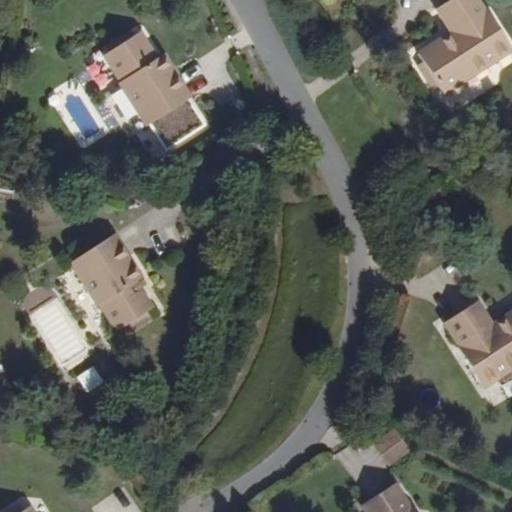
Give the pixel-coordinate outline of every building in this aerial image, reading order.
[(441,103),(509,56),(468,0),(449,0),(429,14),(446,41),(413,61),(441,103)] [(184,103),(159,64),(152,68),(133,35),(96,57),(117,90),(112,93),(137,133),(141,131),(157,157),(198,132),(182,108),(184,103)] [(145,312),(129,287),(133,281),(104,237),(59,265),(87,309),(91,308),(107,335),(145,312)] [(58,371),(89,357),(55,281),(24,295),(58,371)] [(511,378),(511,320),(494,332),(477,307),(443,330),(460,354),(458,358),(483,397),(511,378)] [(94,366),(77,377),(87,395),(105,384),(94,366)] [(374,446),(390,469),(413,453),(397,430),(374,446)] [(405,511),(392,491),(360,511),(405,511)]
